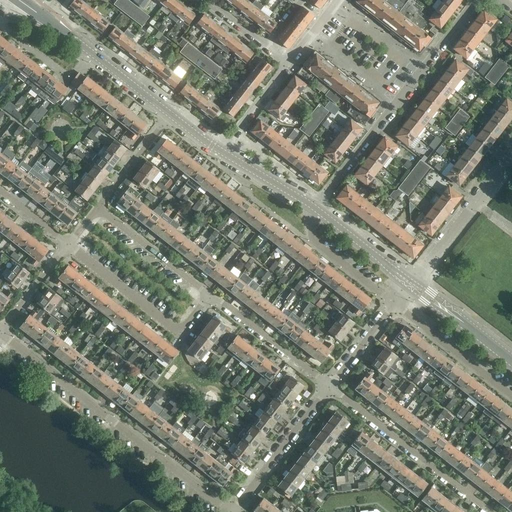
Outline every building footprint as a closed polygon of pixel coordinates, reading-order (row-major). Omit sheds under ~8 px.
[(77,14),(85,3),(80,0),(74,0),(69,7),(77,14)] [(124,5),(117,0),(114,5),(120,10),(124,5)] [(171,12),(179,2),(176,0),(167,0),(163,6),(171,12)] [(236,8),(241,0),(228,0),(227,2),(236,8)] [(244,15),(252,4),(246,0),(241,0),(236,8),(244,15)] [(325,2),(321,0),(307,0),(320,9),(325,2)] [(365,11),(373,0),(354,0),(354,1),(354,2),(354,3),(361,9),(362,9),(365,11)] [(375,20),(390,0),(373,0),(365,11),(367,13),(367,14),(368,14),(375,20)] [(408,0),(390,0),(375,20),(383,26),(386,28),(408,0)] [(420,7),(414,2),(411,0),(408,0),(386,28),(389,30),(389,31),(397,37),(420,7)] [(453,11),(459,3),(455,0),(444,0),(443,3),(453,11)] [(179,19),(187,9),(179,2),(171,12),(179,19)] [(85,20),(93,10),(85,3),(77,14),(85,20)] [(446,19),(453,11),(443,3),(436,11),(446,19)] [(252,21),(260,11),(252,4),(244,15),(252,21)] [(314,16),(302,7),(297,14),(309,23),(314,16)] [(420,30),(426,22),(423,20),(426,17),(420,12),(422,9),(420,7),(397,37),(404,43),(405,43),(407,45),(420,30)] [(188,25),(196,15),(187,9),(179,19),(188,25)] [(110,23),(93,10),(85,20),(102,33),(110,23)] [(136,14),(133,12),(130,10),(126,14),(133,19),(136,14)] [(488,29),(496,20),(484,10),(476,20),(488,29)] [(260,27),(268,17),(260,11),(252,21),(260,27)] [(440,27),(446,19),(436,11),(430,19),(440,27)] [(205,31),(213,21),(204,14),(196,24),(205,31)] [(309,23),(297,14),(292,20),(304,30),(309,23)] [(269,34),(277,24),(268,17),(260,27),(269,34)] [(304,30),(292,20),(287,27),(299,36),(304,30)] [(481,39),(488,29),(476,20),(469,29),(481,39)] [(213,37),(221,27),(213,21),(205,31),(213,37)] [(437,31),(431,26),(428,31),(434,35),(437,31)] [(116,44),(124,34),(115,27),(107,37),(116,44)] [(221,44),(229,33),(221,27),(213,37),(221,44)] [(299,36),(287,27),(282,33),(293,43),(299,36)] [(473,48),(481,39),(469,29),(461,39),(473,48)] [(425,47),(432,39),(420,30),(407,45),(410,47),(410,48),(411,48),(418,53),(419,53),(420,53),(425,47)] [(229,50),(237,40),(229,33),(221,44),(229,50)] [(293,43),(282,33),(277,40),(288,49),(293,43)] [(124,50),(132,40),(124,34),(116,44),(124,50)] [(0,52),(8,42),(1,37),(0,37),(0,52)] [(466,58),(473,48),(461,39),(454,48),(464,56),(466,58)] [(132,57),(140,47),(132,40),(124,50),(132,57)] [(237,57),(245,46),(237,40),(229,50),(237,57)] [(0,55),(6,60),(16,48),(8,42),(0,52),(0,55)] [(246,63),(254,53),(245,46),(237,57),(246,63)] [(140,63),(148,53),(140,47),(132,57),(140,63)] [(13,66),(23,54),(16,48),(6,60),(13,66)] [(210,58),(214,53),(209,49),(205,54),(210,58)] [(315,75),(325,61),(327,59),(325,57),(324,57),(317,51),(316,51),(315,51),(314,51),(314,52),(310,57),(309,57),(303,65),(303,66),(297,73),(309,83),(315,75)] [(149,70),(156,59),(148,53),(140,63),(149,70)] [(20,72),(30,60),(23,54),(13,66),(20,72)] [(157,76),(165,66),(156,59),(149,70),(157,76)] [(265,76),(272,67),(262,59),(255,68),(265,76)] [(326,83),(338,68),(330,62),(330,61),(327,59),(325,61),(315,75),(320,79),(314,86),(320,91),(326,83)] [(28,78),(38,65),(30,60),(20,72),(28,78)] [(467,69),(456,60),(448,70),(460,79),(467,70),(467,69)] [(35,83),(45,71),(38,65),(28,78),(35,83)] [(212,69),(209,67),(206,65),(202,69),(208,74),(212,69)] [(165,82),(173,72),(165,66),(157,76),(165,82)] [(259,84),(265,76),(255,68),(249,76),(259,84)] [(330,99),(347,78),(349,76),(346,74),(345,74),(338,68),(326,83),(331,88),(325,95),(330,99)] [(452,88),(460,79),(448,70),(441,79),(452,88)] [(42,89),(52,77),(45,71),(35,83),(42,89)] [(173,89),(181,79),(173,72),(165,82),(173,89)] [(79,88),(86,78),(79,73),(72,82),(79,88)] [(252,92),(259,84),(249,76),(242,84),(252,92)] [(348,100),(360,85),(352,79),(352,78),(351,78),(349,76),(347,78),(330,99),(336,103),(342,96),(348,100)] [(50,95),(60,82),(52,77),(42,89),(50,95)] [(90,91),(96,84),(87,77),(86,78),(79,88),(78,89),(88,97),(92,92),(90,91)] [(298,93),(305,85),(295,77),(288,85),(298,93)] [(445,98),(452,88),(441,79),(433,89),(445,98)] [(57,101),(67,88),(60,82),(50,95),(57,101)] [(187,100),(195,90),(187,83),(179,93),(187,100)] [(95,102),(104,91),(96,84),(90,91),(92,92),(88,97),(95,102)] [(246,100),(252,92),(242,84),(236,92),(246,100)] [(292,101),(298,93),(288,85),(282,93),(292,101)] [(352,116),(368,95),(370,93),(367,91),(367,90),(360,85),(348,100),(353,104),(347,112),(352,116)] [(438,107),(445,98),(433,89),(426,98),(438,107)] [(195,106),(203,96),(195,90),(187,100),(195,106)] [(107,104),(112,97),(104,91),(95,102),(105,110),(108,105),(107,104)] [(240,108),(246,100),(236,92),(229,100),(240,108)] [(286,110),(292,101),(282,93),(275,102),(286,110)] [(377,110),(376,109),(381,104),(381,103),(381,102),(380,101),(373,95),(372,94),(372,95),(370,93),(368,95),(352,116),(364,125),(370,117),(370,118),(377,110)] [(220,109),(203,96),(195,106),(212,119),(220,109)] [(112,115),(121,104),(112,97),(107,104),(108,105),(105,110),(112,115)] [(430,117),(438,107),(426,98),(418,107),(430,117)] [(233,117),(240,108),(229,100),(223,109),(233,117)] [(511,119),(511,116),(511,104),(507,100),(500,110),(511,119)] [(69,101),(63,109),(70,114),(76,106),(69,101)] [(279,118),(286,110),(275,102),(269,110),(279,118)] [(123,117),(129,110),(121,104),(112,115),(121,122),(125,118),(123,117)] [(423,126),(430,117),(418,107),(411,117),(423,126)] [(128,128),(137,117),(129,110),(123,117),(125,118),(121,122),(128,128)] [(503,128),(511,119),(500,110),(492,119),(503,128)] [(138,135),(147,124),(137,117),(128,128),(134,132),(130,137),(133,140),(137,135),(138,135)] [(415,136),(423,126),(411,117),(404,126),(415,136)] [(496,138),(503,128),(492,119),(485,129),(496,138)] [(30,121),(26,126),(34,132),(38,126),(30,121)] [(99,121),(97,124),(105,130),(108,127),(99,121)] [(260,138),(268,128),(260,121),(252,131),(260,138)] [(354,137),(361,129),(351,121),(344,129),(354,137)] [(408,145),(415,136),(404,126),(396,136),(408,145)] [(269,145),(277,134),(268,128),(260,138),(269,145)] [(348,145),(354,137),(344,129),(338,137),(348,145)] [(488,147),(496,138),(485,129),(477,138),(488,147)] [(277,151),(285,141),(277,134),(269,145),(277,151)] [(341,153),(348,145),(338,137),(331,145),(341,153)] [(389,156),(396,146),(385,137),(377,147),(389,156)] [(481,156),(488,147),(477,138),(470,148),(481,156)] [(167,159),(176,147),(167,140),(158,151),(154,156),(158,159),(162,154),(167,159)] [(126,149),(115,141),(109,148),(114,151),(113,153),(120,158),(126,149)] [(285,157),(293,147),(285,141),(277,151),(285,157)] [(335,162),(341,153),(331,145),(325,154),(335,162)] [(179,161),(184,154),(176,147),(167,159),(174,164),(178,160),(179,161)] [(293,164),(301,154),(293,147),(285,157),(293,164)] [(381,165),(389,156),(377,147),(370,156),(381,165)] [(120,158),(113,153),(114,151),(109,148),(102,157),(113,166),(120,158)] [(474,166),(481,156),(470,148),(463,157),(474,166)] [(7,166),(11,162),(1,154),(0,155),(0,172),(6,165),(7,166)] [(184,171),(193,160),(184,154),(179,161),(178,160),(174,164),(184,171)] [(302,170),(310,160),(301,154),(293,164),(302,170)] [(374,175),(381,165),(370,156),(362,166),(374,175)] [(113,166),(102,157),(96,165),(101,168),(99,169),(107,175),(113,166)] [(466,175),(474,166),(463,157),(455,167),(466,175)] [(195,174),(201,167),(193,160),(184,171),(191,177),(194,173),(195,174)] [(310,177),(318,166),(310,160),(302,170),(310,177)] [(8,179),(17,167),(11,162),(7,166),(6,165),(0,172),(8,179)] [(151,180),(159,170),(147,162),(141,170),(148,176),(147,177),(151,180)] [(107,175),(99,169),(101,168),(96,165),(89,174),(100,183),(107,175)] [(318,183),(326,173),(318,166),(310,177),(318,183)] [(367,184),(374,175),(362,166),(355,175),(367,184)] [(24,179),(27,175),(17,167),(8,179),(17,185),(22,178),(24,179)] [(200,184),(209,173),(201,167),(195,174),(194,173),(191,177),(200,184)] [(459,185),(466,175),(455,167),(448,176),(459,185)] [(151,180),(147,177),(148,176),(141,170),(134,179),(145,188),(151,180)] [(212,187),(218,180),(209,173),(200,184),(207,190),(211,186),(212,187)] [(100,183),(89,174),(84,181),(88,184),(87,186),(94,191),(100,183)] [(25,192),(34,180),(27,175),(24,179),(22,178),(17,185),(25,192)] [(40,192),(44,188),(34,180),(25,192),(33,198),(39,191),(40,192)] [(217,197),(226,186),(218,180),(212,187),(211,186),(207,190),(217,197)] [(94,191),(87,186),(88,184),(84,181),(76,191),(87,200),(94,191)] [(228,200),(234,192),(226,186),(217,197),(224,203),(227,199),(228,200)] [(347,206),(356,194),(346,186),(337,198),(347,206)] [(136,199),(130,194),(134,190),(130,187),(127,192),(126,191),(117,203),(127,210),(136,199)] [(453,206),(460,197),(449,187),(441,197),(453,206)] [(41,204),(50,193),(44,188),(40,192),(39,191),(33,198),(41,204)] [(233,210),(242,199),(234,192),(228,200),(227,199),(224,203),(233,210)] [(57,205),(60,201),(50,193),(41,204),(50,211),(55,204),(57,205)] [(356,213),(365,201),(356,194),(347,206),(356,213)] [(446,216),(453,206),(441,197),(434,206),(446,216)] [(139,209),(143,204),(136,199),(127,210),(135,217),(141,210),(139,209)] [(245,213),(251,205),(242,199),(233,210),(240,216),(244,212),(245,213)] [(58,217),(67,206),(60,201),(57,205),(55,204),(50,211),(58,217)] [(366,220),(375,208),(365,201),(356,213),(366,220)] [(143,223),(152,212),(143,204),(139,209),(141,210),(135,217),(143,223)] [(250,223),(259,212),(251,205),(245,213),(244,212),(240,216),(250,223)] [(67,225),(76,213),(80,208),(76,206),(73,210),(67,206),(58,217),(59,218),(59,220),(62,221),(63,221),(67,225)] [(438,225),(446,216),(434,206),(426,216),(438,225)] [(375,228),(384,216),(375,208),(366,220),(375,228)] [(156,221),(159,217),(152,212),(143,223),(152,230),(157,223),(156,221)] [(278,227),(271,222),(259,212),(250,223),(269,238),(278,227)] [(384,235),(394,223),(384,216),(375,228),(384,235)] [(431,235),(438,225),(426,216),(419,225),(431,235)] [(8,230),(14,223),(5,217),(0,223),(0,230),(6,235),(9,231),(8,230)] [(160,236),(169,225),(159,217),(156,221),(157,223),(152,230),(160,236)] [(13,241),(22,230),(14,223),(8,230),(9,231),(6,235),(13,241)] [(394,242),(403,231),(394,223),(384,235),(394,242)] [(172,234),(176,230),(169,225),(160,236),(168,243),(174,235),(172,234)] [(281,241),(287,233),(278,227),(269,238),(279,246),(282,242),(281,241)] [(25,243),(30,236),(22,230),(13,241),(22,248),(26,244),(25,243)] [(176,249),(185,238),(176,230),(172,234),(174,235),(168,243),(176,249)] [(403,250),(413,238),(403,231),(394,242),(403,250)] [(286,251),(295,240),(287,233),(281,241),(282,242),(279,246),(286,251)] [(30,254),(38,243),(30,236),(25,243),(26,244),(22,248),(30,254)] [(189,247),(192,243),(185,238),(176,249),(185,256),(190,248),(189,247)] [(413,257),(422,245),(413,238),(403,250),(413,257)] [(297,254),(303,246),(295,240),(286,251),(296,259),(299,255),(297,254)] [(39,261),(48,250),(43,246),(43,245),(41,243),(39,243),(38,243),(30,254),(35,258),(31,263),(35,266),(39,261)] [(193,262),(202,251),(192,243),(189,247),(190,248),(185,256),(193,262)] [(302,264),(311,253),(303,246),(297,254),(299,255),(296,259),(302,264)] [(205,260),(209,256),(202,251),(193,262),(201,268),(207,261),(205,260)] [(314,267),(320,259),(311,253),(302,264),(312,272),(315,268),(314,267)] [(209,275),(218,263),(209,256),(205,260),(207,261),(201,268),(209,275)] [(319,277),(328,266),(320,259),(314,267),(315,268),(312,272),(319,277)] [(29,273),(17,263),(11,271),(24,281),(26,278),(25,278),(29,273)] [(238,279),(229,272),(218,263),(209,275),(229,290),(238,279)] [(69,286),(78,274),(68,266),(59,278),(56,283),(59,285),(63,281),(69,286)] [(330,279),(336,272),(328,266),(319,277),(329,285),(332,281),(330,279)] [(24,281),(11,271),(5,278),(17,287),(21,282),(22,283),(24,281)] [(336,290),(344,279),(336,272),(330,279),(332,281),(329,285),(336,290)] [(86,284),(85,283),(87,280),(78,274),(69,286),(79,293),(86,284)] [(244,291),(247,286),(238,279),(229,290),(237,297),(243,289),(244,291)] [(347,292),(353,285),(344,279),(336,290),(345,298),(348,293),(347,292)] [(86,299),(95,287),(94,286),(94,285),(92,283),(90,283),(87,280),(85,283),(86,284),(79,293),(86,299)] [(352,303),(361,292),(353,285),(347,292),(348,293),(345,298),(352,303)] [(245,303),(254,292),(247,286),(244,291),(243,289),(237,297),(245,303)] [(92,304),(100,295),(101,296),(103,293),(100,291),(100,289),(97,287),(96,287),(95,287),(86,299),(92,304)] [(61,298),(49,289),(45,294),(44,293),(43,295),(55,305),(61,298)] [(0,311),(9,299),(12,294),(9,292),(5,297),(0,292),(0,311)] [(261,303),(264,299),(254,292),(245,303),(254,310),(259,302),(261,303)] [(361,310),(370,299),(361,292),(352,303),(358,307),(354,312),(357,315),(361,310)] [(102,312),(112,300),(103,293),(101,296),(100,295),(92,304),(102,312)] [(55,305),(43,295),(41,298),(42,298),(38,303),(50,313),(55,305)] [(262,316),(271,305),(264,299),(261,303),(259,302),(254,310),(262,316)] [(119,310),(118,309),(120,306),(112,300),(102,312),(112,319),(119,310)] [(277,316),(280,312),(271,305),(262,316),(270,322),(276,315),(277,316)] [(119,325),(128,313),(127,312),(127,311),(125,309),(123,309),(120,306),(118,309),(119,310),(112,319),(119,325)] [(29,330),(36,321),(33,318),(37,314),(34,311),(30,316),(29,315),(20,327),(21,328),(21,330),(24,331),(25,331),(28,334),(30,331),(29,330)] [(278,329),(287,318),(280,312),(277,316),(276,315),(270,322),(278,329)] [(126,330),(133,321),(134,322),(136,319),(133,316),(133,315),(130,313),(129,313),(128,313),(119,325),(126,330)] [(354,323),(343,314),(337,321),(341,325),(340,326),(347,332),(354,323)] [(226,326),(214,317),(208,325),(210,327),(209,329),(218,336),(223,330),(228,333),(231,330),(226,326)] [(294,329),(297,325),(287,318),(278,329),(287,335),(292,328),(294,329)] [(135,338),(145,326),(136,319),(134,322),(133,321),(126,330),(135,338)] [(37,340),(46,328),(36,321),(29,330),(30,331),(28,334),(37,340)] [(347,332),(340,326),(341,325),(337,321),(329,332),(340,340),(347,332)] [(218,336),(209,329),(210,327),(208,325),(201,334),(213,343),(218,336)] [(295,342),(304,330),(297,325),(294,329),(292,328),(287,335),(295,342)] [(152,336),(151,335),(153,332),(145,326),(135,338),(145,345),(152,336)] [(408,340),(413,333),(405,326),(396,337),(392,342),(396,345),(399,340),(403,343),(406,339),(408,340)] [(49,345),(56,336),(46,328),(37,340),(45,347),(47,344),(49,345)] [(310,342),(314,338),(304,330),(295,342),(303,348),(309,341),(310,342)] [(152,351),(161,339),(160,338),(160,337),(158,335),(156,335),(153,332),(151,335),(152,336),(145,345),(152,351)] [(413,350),(422,339),(413,333),(408,340),(406,339),(403,343),(413,350)] [(213,343),(201,334),(195,342),(197,344),(198,343),(208,350),(213,343)] [(53,353),(63,341),(56,336),(49,345),(47,344),(45,347),(49,350),(49,351),(51,353),(53,353)] [(235,353),(245,341),(243,339),(242,340),(237,336),(228,348),(235,353)] [(312,355),(320,343),(314,338),(310,342),(309,341),(303,348),(312,355)] [(159,356),(166,347),(167,348),(169,345),(166,342),(166,341),(163,339),(162,339),(161,339),(152,351),(159,356)] [(424,353),(430,345),(422,339),(413,350),(419,356),(423,351),(424,353)] [(62,356),(70,347),(63,341),(53,353),(54,354),(54,356),(57,357),(58,357),(62,360),(64,357),(62,356)] [(242,359),(251,347),(247,343),(247,342),(245,341),(235,353),(242,359)] [(200,360),(208,350),(198,343),(197,344),(195,342),(188,351),(200,360)] [(321,362),(330,351),(330,350),(333,346),(330,343),(326,348),(320,343),(312,355),(321,362)] [(169,364),(178,352),(169,345),(167,348),(166,347),(159,356),(169,364)] [(429,363),(438,352),(430,345),(424,353),(423,351),(419,356),(429,363)] [(70,366),(79,354),(70,347),(62,356),(64,357),(62,360),(70,366)] [(249,364),(259,351),(257,350),(256,350),(251,347),(242,359),(249,364)] [(389,367),(396,357),(385,348),(378,356),(385,362),(384,363),(389,367)] [(256,369),(265,358),(260,354),(261,353),(259,351),(249,364),(256,369)] [(441,365),(446,358),(438,352),(429,363),(436,369),(439,364),(441,365)] [(82,371),(89,362),(79,354),(70,366),(78,373),(80,370),(82,371)] [(389,367),(384,363),(385,362),(378,356),(372,365),(383,374),(389,367)] [(263,375),(273,362),(270,360),(270,361),(265,358),(256,369),(263,375)] [(446,376),(455,365),(446,358),(441,365),(439,364),(436,369),(446,376)] [(87,379),(96,367),(89,362),(82,371),(80,370),(78,373),(82,376),(82,377),(84,379),(86,379),(87,379)] [(270,381),(279,369),(274,365),(275,364),(273,362),(263,375),(270,381)] [(457,378),(463,371),(455,365),(446,376),(453,382),(456,377),(457,378)] [(95,382),(103,373),(96,367),(87,379),(87,380),(88,381),(90,383),(91,383),(95,386),(97,383),(95,382)] [(462,389),(471,378),(463,371),(457,378),(456,377),(453,382),(462,389)] [(103,392),(112,380),(103,373),(95,382),(97,383),(95,386),(103,392)] [(368,388),(371,383),(368,381),(372,376),(368,373),(364,378),(355,389),(364,396),(369,389),(368,388)] [(303,386),(296,380),(291,377),(286,374),(284,376),(289,380),(286,384),(298,393),(299,392),(300,392),(302,389),(302,388),(303,386)] [(474,391),(479,384),(471,378),(462,389),(469,395),(472,390),(474,391)] [(115,397),(123,388),(112,380),(103,392),(112,399),(114,396),(115,397)] [(372,402),(381,391),(371,383),(368,388),(369,389),(364,396),(372,402)] [(298,393),(286,384),(280,391),(293,401),(295,399),(294,398),(298,393)] [(479,402),(488,391),(479,384),(474,391),(472,390),(469,395),(479,402)] [(131,410),(139,401),(123,388),(115,397),(114,396),(112,399),(115,401),(115,403),(117,405),(119,405),(123,408),(124,410),(126,411),(127,411),(131,414),(133,411),(131,410)] [(293,401),(280,391),(275,398),(287,407),(291,402),(291,403),(293,401)] [(385,401),(388,396),(381,391),(372,402),(380,409),(386,402),(385,401)] [(490,404),(496,397),(488,391),(479,402),(486,408),(489,403),(490,404)] [(389,415),(398,404),(388,396),(385,401),(386,402),(380,409),(389,415)] [(495,415),(504,404),(496,397),(490,404),(489,403),(486,408),(495,415)] [(287,407),(275,398),(270,405),(282,415),(284,412),(283,412),(287,407)] [(139,421),(149,408),(139,401),(131,410),(133,411),(131,414),(139,421)] [(401,414),(404,409),(398,404),(389,415),(397,422),(403,415),(401,414)] [(507,417),(511,411),(511,409),(504,404),(495,415),(502,420),(505,416),(507,417)] [(282,415),(270,405),(264,412),(276,421),(280,416),(281,417),(282,415)] [(151,425),(158,416),(149,408),(139,421),(147,427),(150,424),(151,425)] [(405,428),(414,417),(404,409),(401,414),(403,415),(397,422),(405,428)] [(511,428),(511,427),(511,411),(507,417),(505,416),(502,420),(511,428)] [(276,421),(264,412),(259,418),(272,428),(273,426),(276,421)] [(340,431),(348,421),(336,412),(335,414),(334,414),(332,416),(332,417),(329,421),(336,426),(335,427),(340,431)] [(156,433),(165,421),(158,416),(151,425),(150,424),(147,427),(151,430),(151,431),(153,433),(155,433),(156,433)] [(418,426),(421,422),(414,417),(405,428),(414,435),(419,428),(418,426)] [(272,428),(259,418),(253,425),(266,435),(269,430),(270,431),(272,428)] [(165,436),(172,427),(165,421),(156,433),(157,434),(157,436),(159,437),(161,437),(164,440),(166,437),(165,436)] [(340,431),(335,427),(336,426),(329,421),(323,429),(335,438),(340,431)] [(422,441),(431,430),(421,422),(418,426),(419,428),(414,435),(422,441)] [(266,435),(253,425),(248,432),(261,442),(263,440),(262,439),(266,435)] [(172,446),(182,434),(172,427),(165,436),(166,437),(164,440),(172,446)] [(335,438),(323,429),(317,437),(323,442),(324,441),(330,445),(335,438)] [(434,439),(438,435),(431,430),(422,441),(430,448),(436,440),(434,439)] [(261,442),(248,432),(243,439),(255,448),(258,444),(259,444),(261,442)] [(364,446),(369,439),(367,438),(367,436),(365,434),(363,434),(361,433),(352,444),(359,450),(363,445),(364,446)] [(184,451),(191,442),(182,434),(172,446),(181,453),(183,450),(184,451)] [(438,454),(447,443),(438,435),(434,439),(436,440),(430,448),(438,454)] [(322,454),(330,445),(324,441),(323,442),(317,437),(310,445),(322,454)] [(255,448),(243,439),(237,446),(250,456),(252,454),(251,453),(255,448)] [(368,458),(378,446),(369,439),(364,446),(363,445),(359,450),(368,458)] [(189,459),(198,447),(191,442),(184,451),(183,450),(181,453),(184,456),(184,457),(187,459),(188,459),(189,459)] [(451,452),(454,448),(447,443),(438,454),(447,461),(452,453),(451,452)] [(315,464),(322,454),(310,445),(304,453),(310,459),(309,460),(315,464)] [(250,456),(237,446),(232,453),(244,463),(248,457),(248,458),(250,456)] [(381,459),(386,452),(378,446),(368,458),(378,465),(382,460),(381,459)] [(198,462),(205,453),(198,447),(189,459),(190,460),(190,461),(192,463),(194,463),(197,466),(199,463),(198,462)] [(455,467),(464,456),(454,448),(451,452),(452,453),(447,461),(455,467)] [(385,470),(394,458),(386,452),(381,459),(382,460),(378,465),(385,470)] [(205,472),(215,460),(205,453),(198,462),(199,463),(197,466),(205,472)] [(315,464),(309,460),(310,459),(304,453),(298,462),(309,471),(315,464)] [(467,465),(471,461),(464,456),(455,467),(463,473),(469,466),(467,465)] [(240,464),(233,458),(230,462),(237,468),(240,464)] [(397,471),(402,465),(394,458),(385,470),(392,476),(396,470),(397,471)] [(218,477),(225,468),(215,460),(205,472),(214,479),(216,476),(218,477)] [(471,480),(480,469),(471,461),(467,465),(469,466),(463,473),(471,480)] [(309,471),(298,462),(291,470),(298,475),(299,473),(304,478),(309,471)] [(401,483),(410,471),(402,465),(397,471),(396,470),(392,476),(401,483)] [(222,486),(232,474),(231,473),(235,469),(232,466),(228,471),(225,468),(218,477),(216,476),(214,479),(217,482),(217,483),(220,485),(221,485),(222,486)] [(484,478),(487,474),(480,469),(471,480),(480,486),(485,479),(484,478)] [(297,487),(304,478),(299,473),(298,475),(291,470),(285,478),(297,487)] [(413,484),(419,478),(410,471),(401,483),(411,491),(415,485),(413,484)] [(488,493),(497,482),(487,474),(484,478),(485,479),(480,486),(488,493)] [(288,498),(297,487),(285,478),(283,480),(282,480),(280,483),(280,484),(278,487),(282,490),(281,492),(288,498)] [(418,496),(426,485),(427,484),(425,482),(425,481),(422,479),(421,479),(419,478),(413,484),(415,485),(411,491),(418,496)] [(511,501),(511,493),(508,490),(497,482),(488,493),(507,508),(511,501)] [(435,501),(440,494),(438,493),(438,491),(435,489),(434,489),(431,487),(422,499),(429,505),(433,500),(435,501)] [(437,511),(438,511),(448,500),(440,494),(435,501),(433,500),(429,505),(437,511)] [(266,511),(272,505),(263,498),(254,510),(256,511),(266,511)] [(451,511),(456,507),(448,500),(438,511),(451,511)]
